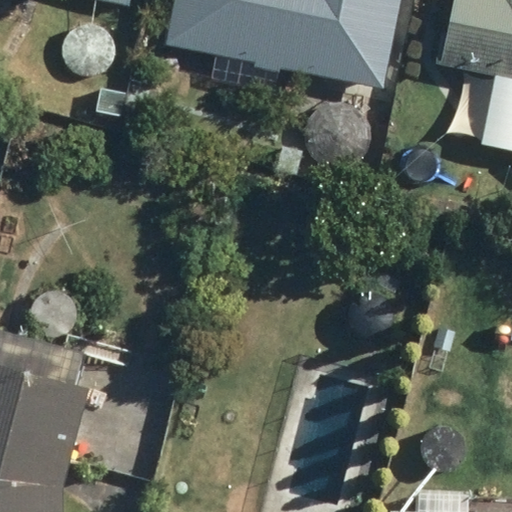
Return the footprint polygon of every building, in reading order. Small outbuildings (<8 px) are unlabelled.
[(393,0),(166,0),(158,47),(246,64),(241,90),(268,95),(273,69),(327,79),(324,97),(384,108),(390,78),(379,76),(393,0)] [(511,0),(446,0),(432,63),(511,80),(511,0)] [(307,131),(306,136),(306,142),(307,147),(309,153),(312,158),(315,162),(320,166),(324,169),(330,171),(335,172),(341,172),(347,171),(352,169),(357,166),(361,163),(365,158),(368,153),(370,148),(371,143),(371,137),(370,131),(368,126),(365,121),(362,117),(357,113),(353,110),(347,108),(342,107),(336,107),(331,108),(325,110),(320,113),(316,116),(312,121),(309,125),(307,131)] [(87,390),(77,387),(85,355),(0,332),(0,511),(61,511),(61,488),(87,390)] [(460,511),(461,490),(406,489),(405,511),(460,511)]
